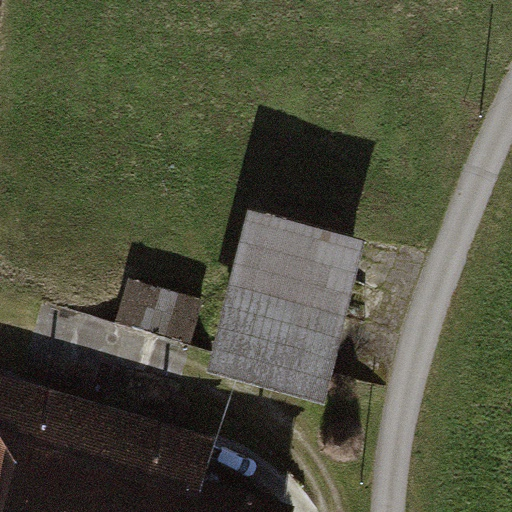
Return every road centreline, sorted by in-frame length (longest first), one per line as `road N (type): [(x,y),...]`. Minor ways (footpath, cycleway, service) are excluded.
road 1 (track): [(393,511),(404,408),(447,269),(511,127)]
road 2 (track): [(0,345),(41,338),(130,355),(274,425),(338,511)]
